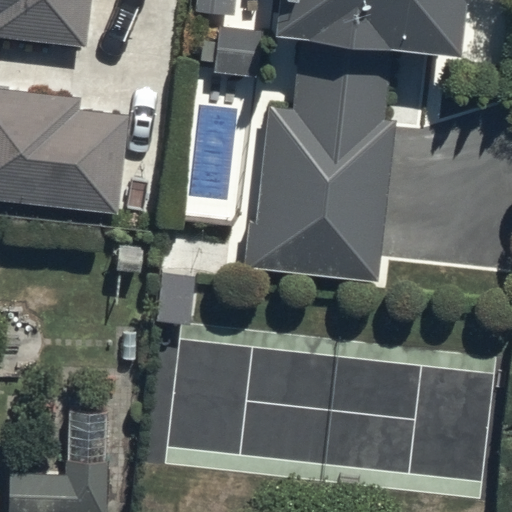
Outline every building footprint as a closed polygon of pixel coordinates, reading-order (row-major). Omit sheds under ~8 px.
[(0,0),(0,26),(83,37),(87,0),(0,0)] [(234,12),(234,0),(208,0),(208,10),(234,12)] [(460,0),(273,0),(271,26),(296,29),(289,94),(264,92),(247,259),(380,272),(396,116),(380,114),(388,34),(456,41),(460,0)] [(259,23),(216,22),(215,70),(257,72),(259,23)] [(77,90),(0,81),(0,200),(114,213),(125,108),(71,103),(77,90)] [(107,511),(106,406),(66,405),(65,454),(63,454),(63,467),(10,467),(10,511),(107,511)]
